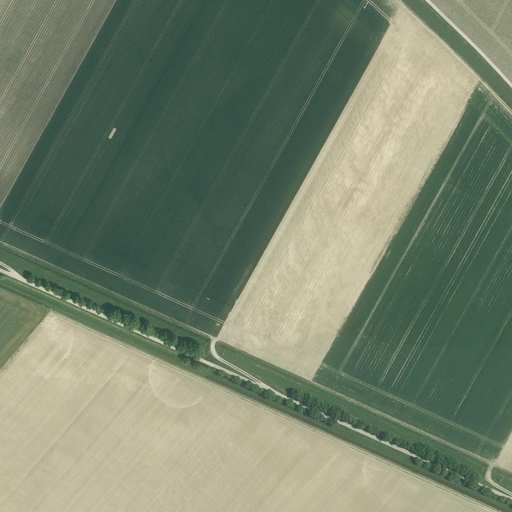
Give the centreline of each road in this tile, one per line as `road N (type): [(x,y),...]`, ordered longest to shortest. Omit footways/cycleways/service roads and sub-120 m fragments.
road 1 (unclassified): [(511,498),(0,271)]
road 2 (track): [(511,86),(427,0)]
